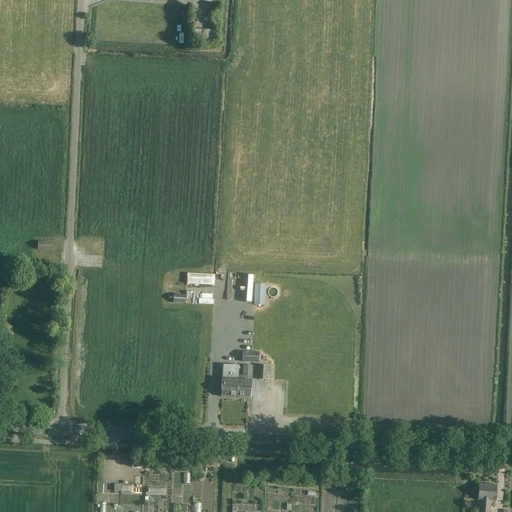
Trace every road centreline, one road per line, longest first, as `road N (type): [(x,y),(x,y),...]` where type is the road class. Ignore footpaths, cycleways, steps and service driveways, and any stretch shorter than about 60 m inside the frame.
road 1 (tertiary): [(511,448),(61,429)]
road 2 (unclassified): [(61,429),(81,0)]
